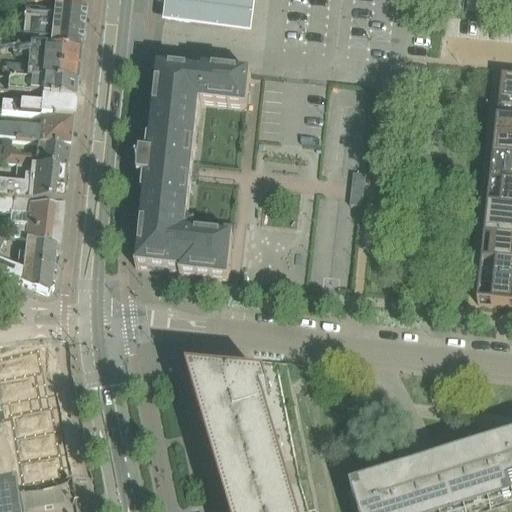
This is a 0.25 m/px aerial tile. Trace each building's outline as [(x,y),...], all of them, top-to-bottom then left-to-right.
[(83,7),(83,0),(23,0),(23,4),(82,10),(82,9),(83,7)] [(168,0),(165,25),(255,36),(259,0),(168,0)] [(23,30),(82,35),(85,14),(82,14),(53,10),(29,10),(29,18),(5,14),(2,28),(23,30)] [(80,55),(82,35),(23,30),(22,41),(49,44),(48,52),(79,55),(80,55)] [(0,81),(75,89),(79,55),(48,52),(0,48),(0,81)] [(247,112),(250,80),(251,78),(251,77),(202,72),(202,75),(157,71),(149,144),(148,143),(146,159),(141,158),(139,181),(144,182),(142,197),(144,197),(136,270),(180,275),(179,278),(228,284),(234,229),(187,223),(200,107),(206,108),(247,112)] [(511,80),(502,79),(499,109),(511,110),(511,80)] [(41,102),(74,105),(75,89),(0,81),(0,94),(42,98),(41,102)] [(72,122),(74,105),(41,102),(40,109),(1,106),(0,115),(0,116),(37,120),(72,123),(73,122),(72,122)] [(511,110),(499,109),(496,139),(511,140),(511,110)] [(0,142),(37,146),(69,149),(72,123),(37,120),(36,131),(28,130),(15,128),(14,129),(0,128),(0,142)] [(511,140),(496,139),(493,163),(511,164),(511,140)] [(67,172),(69,149),(37,146),(35,159),(19,157),(19,153),(3,152),(2,166),(33,169),(67,172)] [(511,164),(493,163),(491,187),(511,189),(511,164)] [(0,200),(10,201),(63,206),(67,172),(34,169),(33,169),(32,179),(26,179),(25,187),(11,186),(0,184),(0,200)] [(354,177),(353,185),(351,200),(350,210),(360,211),(362,211),(365,178),(364,178),(354,177)] [(511,189),(491,187),(488,211),(511,213),(511,189)] [(10,239),(27,243),(58,251),(63,206),(10,201),(0,200),(0,213),(13,215),(12,228),(10,239)] [(511,213),(488,211),(485,240),(511,243),(511,213)] [(0,235),(0,278),(47,298),(53,292),(58,251),(27,243),(26,255),(19,254),(17,273),(0,265),(0,252),(6,238),(0,235)] [(511,243),(485,240),(482,264),(496,266),(511,267),(511,243)] [(491,308),(511,310),(511,267),(496,266),(491,308)] [(0,419),(7,418),(19,484),(68,475),(65,463),(60,464),(49,404),(39,406),(34,374),(40,373),(36,347),(0,356),(0,419)] [(315,511),(291,384),(287,368),(201,360),(201,362),(203,363),(201,378),(188,377),(227,511),(315,511)] [(305,369),(287,368),(291,384),(306,380),(306,382),(307,382),(308,381),(305,370),(305,369)] [(511,440),(509,442),(487,449),(479,451),(463,456),(456,459),(443,462),(432,466),(414,471),(407,474),(391,479),(383,481),(376,483),(371,485),(356,490),(350,491),(354,504),(356,511),(503,511),(507,511),(511,509),(511,495),(509,487),(511,486),(511,440)] [(0,511),(17,511),(16,505),(13,504),(11,489),(0,491),(0,511)]
